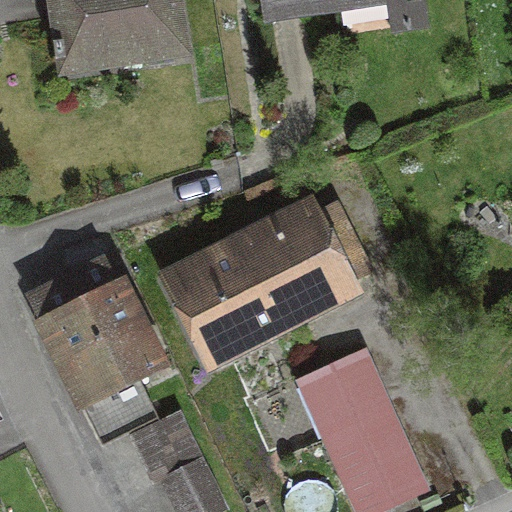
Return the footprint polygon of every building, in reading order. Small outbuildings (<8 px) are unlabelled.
[(174,0),(51,0),(63,74),(183,55),(174,0)] [(264,0),(266,15),(376,0),(384,0),(388,30),(418,26),(414,0),(264,0)] [(329,207),(164,290),(199,359),(364,277),(329,207)] [(104,263),(25,299),(76,408),(98,398),(111,425),(147,409),(135,384),(156,374),(104,263)] [(362,365),(303,393),(358,511),(375,511),(421,490),(362,365)] [(172,419),(137,436),(173,511),(215,511),(217,511),(172,419)]
